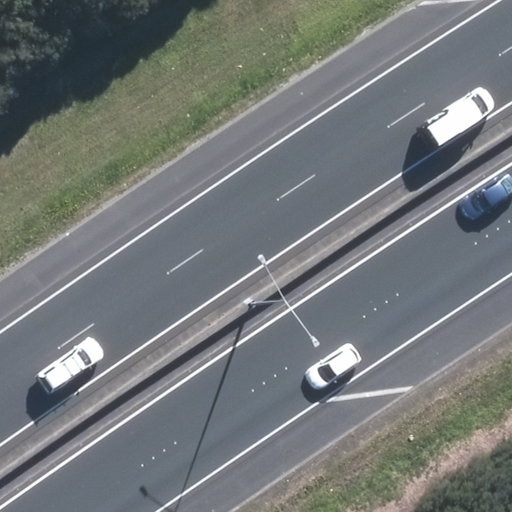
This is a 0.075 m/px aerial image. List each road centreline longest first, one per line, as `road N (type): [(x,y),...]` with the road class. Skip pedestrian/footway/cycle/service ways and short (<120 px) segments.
road 1 (motorway): [(0,405),(511,68)]
road 2 (motorway): [(511,235),(91,511)]
